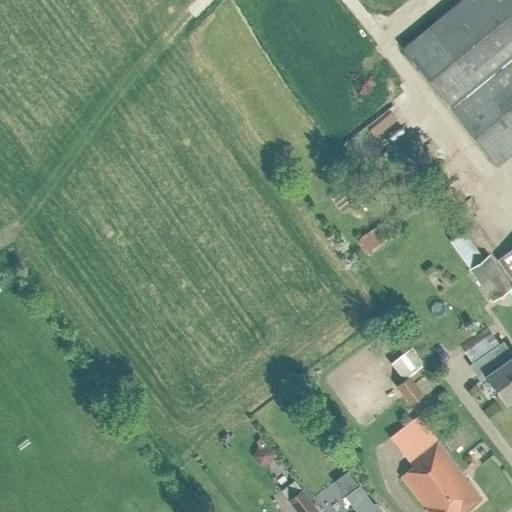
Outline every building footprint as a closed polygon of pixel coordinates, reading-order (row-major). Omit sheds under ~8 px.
[(511,0),(457,0),(399,48),(494,165),(511,150),(511,0)] [(394,103),(350,131),(369,160),(412,132),(394,103)] [(397,232),(386,216),(356,238),(367,255),(397,232)] [(468,268),(482,258),(463,231),(448,240),(468,268)] [(511,246),(495,259),(511,281),(511,246)] [(488,254),(482,258),(468,268),(467,268),(490,301),(511,288),(488,254)] [(503,402),(511,395),(511,356),(511,357),(501,342),(468,365),(479,380),(486,376),(503,402)] [(389,363),(402,380),(395,385),(409,404),(439,382),(411,346),(389,363)] [(300,429),(311,421),(303,410),(292,418),(300,429)] [(412,466),(400,476),(427,511),(454,511),(457,510),(459,511),(463,511),(481,498),(467,481),(436,440),(408,461),(412,466)] [(321,445),(299,462),(315,484),(338,468),(321,445)] [(334,481),(344,497),(357,487),(345,472),(334,481)] [(316,511),(292,481),(279,491),(286,501),(285,502),(293,511),(316,511)] [(357,487),(344,497),(356,511),(381,511),(374,503),(371,505),(357,487)]
